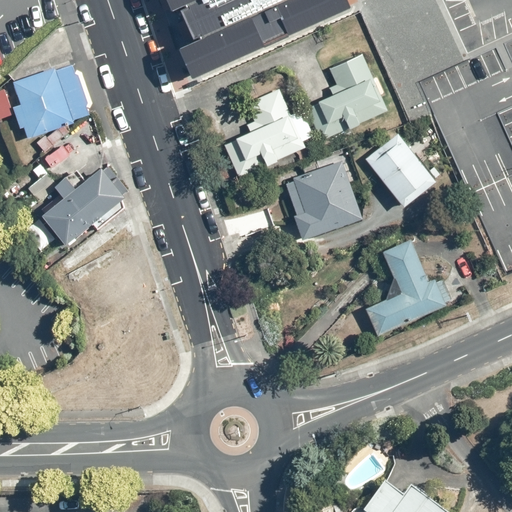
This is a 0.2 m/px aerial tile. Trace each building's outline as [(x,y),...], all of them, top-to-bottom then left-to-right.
[(192,0),(204,53),(236,45),(233,31),(254,27),(251,16),(265,14),(261,0),(192,0)] [(261,0),(265,14),(322,2),(321,0),(261,0)] [(417,0),(374,20),(383,40),(385,45),(378,48),(391,76),(413,66),(426,95),(441,88),(437,78),(498,51),(475,0),(417,0)] [(364,52),(330,67),(338,85),(331,88),(335,95),(306,108),(322,142),(391,111),(364,52)] [(57,69),(15,84),(23,107),(15,110),(22,130),(25,129),(30,141),(76,125),(75,121),(91,116),(73,67),(58,72),(57,69)] [(308,148),(281,87),(247,102),(256,121),(249,124),(253,132),(226,144),(241,178),(308,148)] [(437,181),(399,133),(367,159),(405,206),(437,181)] [(511,159),(499,165),(502,171),(484,179),(490,193),(486,195),(502,231),(511,226),(511,227),(511,159)] [(296,181),(288,183),(299,215),(296,216),(304,239),(365,218),(344,160),(295,177),(296,181)] [(125,196),(129,193),(110,169),(105,172),(103,170),(86,184),(78,173),(58,189),(67,201),(45,218),(68,247),(128,199),(125,196)] [(413,239),(386,250),(404,293),(369,308),(380,334),(448,306),(436,279),(431,281),(413,239)] [(447,511),(413,486),(406,496),(386,483),(366,511),(447,511)]
